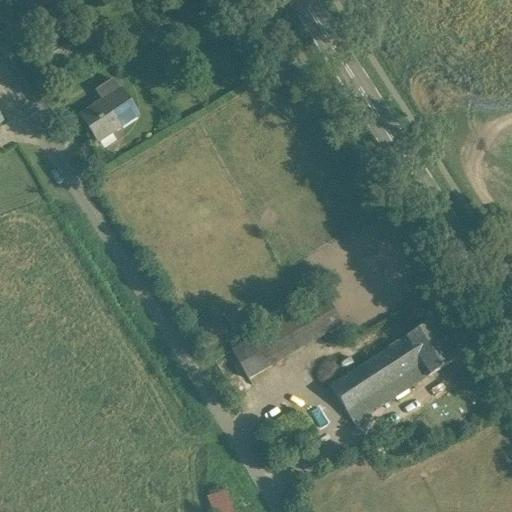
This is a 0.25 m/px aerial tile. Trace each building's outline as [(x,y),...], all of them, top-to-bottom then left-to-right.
[(58,3),(45,9),(39,0),(12,0),(25,25),(29,23),(32,31),(63,15),(58,3)] [(64,0),(58,3),(63,15),(72,11),(66,0),(64,0)] [(81,36),(94,58),(112,48),(99,26),(81,36)] [(51,38),(34,46),(40,59),(58,51),(51,38)] [(98,142),(106,136),(137,115),(113,79),(94,91),(102,103),(81,116),(98,142)] [(323,298),(249,341),(232,351),(249,380),(249,379),(248,377),(339,324),(323,298)] [(329,386),(353,424),(456,359),(432,321),(329,386)] [(212,511),(232,511),(224,489),(206,495),(212,511)]
